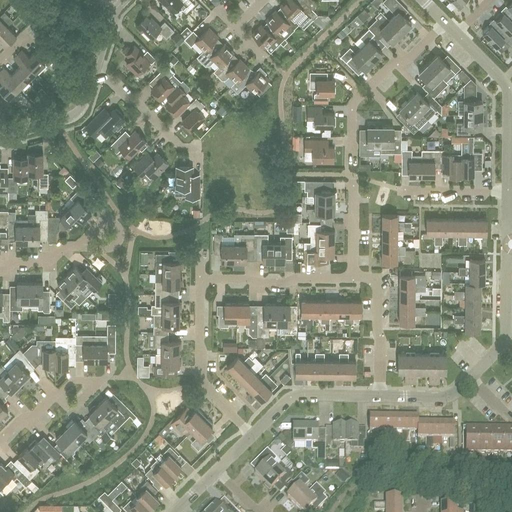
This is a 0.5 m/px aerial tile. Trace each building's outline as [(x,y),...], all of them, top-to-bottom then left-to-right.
[(194,5),(188,0),(181,0),(180,1),(178,0),(159,0),(163,4),(173,14),(179,7),(185,14),(194,5)] [(317,15),(311,10),(301,0),(285,0),(280,6),(281,7),(289,16),(299,24),(301,27),(311,18),(313,20),(317,15)] [(301,0),(311,10),(317,5),(312,0),(301,0)] [(389,21),(401,34),(410,25),(402,16),(406,12),(407,11),(396,0),(386,0),(383,4),(395,15),(389,21)] [(454,0),(451,0),(450,2),(456,7),(460,11),(465,6),(461,3),(458,0),(456,0),(455,1),(454,0)] [(456,7),(450,2),(446,6),(451,12),(456,7)] [(511,11),(507,7),(505,5),(500,9),(504,13),(508,17),(510,15),(511,16),(511,11)] [(281,7),(277,12),(285,20),(289,16),(281,7)] [(32,21),(37,16),(29,8),(24,13),(32,21)] [(363,9),(356,16),(363,23),(370,16),(363,9)] [(299,24),(289,16),(285,20),(277,12),(275,10),(266,20),(268,22),(275,29),(280,34),(289,25),(294,30),(299,24)] [(0,16),(0,20),(6,27),(13,21),(4,12),(0,16)] [(389,21),(380,12),(375,17),(376,19),(367,28),(368,29),(378,38),(379,40),(384,34),(392,43),(401,34),(389,21)] [(496,21),(502,27),(511,37),(511,16),(510,15),(508,17),(504,13),(502,15),(501,13),(499,13),(495,17),(495,19),(496,20),(496,21)] [(317,15),(313,20),(322,29),(332,20),(328,16),(317,15)] [(149,20),(145,16),(135,26),(139,30),(141,32),(143,31),(151,39),(158,32),(166,39),(173,32),(164,23),(160,27),(151,18),(149,20)] [(356,16),(349,23),(354,28),(358,28),(363,23),(356,16)] [(496,21),(493,18),(488,23),(491,26),(494,30),(497,27),(499,30),(502,27),(496,21)] [(268,22),(263,27),(270,34),(275,29),(268,22)] [(184,37),(191,30),(186,25),(179,32),(184,37)] [(280,34),(275,29),(270,34),(263,27),(261,25),(251,34),(265,49),(275,39),(280,43),(284,39),(280,34)] [(280,34),(284,39),(294,30),(289,25),(280,34)] [(341,31),(346,36),(351,31),(346,26),(341,31)] [(511,37),(502,27),(499,30),(497,27),(494,30),(491,26),(489,28),(488,26),(483,31),(484,33),(483,34),(485,36),(500,51),(509,45),(511,47),(511,37)] [(6,27),(0,33),(0,43),(4,48),(16,37),(6,27)] [(203,52),(208,47),(218,38),(209,29),(199,38),(191,30),(184,37),(192,45),(194,43),(203,52)] [(372,44),(378,38),(368,29),(354,43),(360,49),(373,62),(382,53),(380,52),(372,44)] [(179,32),(178,31),(171,39),(177,44),(184,37),(179,32)] [(342,40),(346,36),(341,31),(336,35),(342,40)] [(372,44),(380,52),(385,47),(387,48),(392,43),(384,34),(379,40),(378,38),(372,44)] [(215,54),(224,45),(218,38),(208,47),(215,54)] [(270,53),(280,43),(275,39),(265,49),(270,53)] [(215,54),(208,47),(203,52),(197,58),(205,66),(209,66),(213,62),(218,67),(218,68),(224,63),(233,53),(224,45),(215,54)] [(142,54),(133,46),(130,49),(125,54),(130,59),(126,64),(134,72),(136,75),(149,63),(151,64),(155,60),(154,58),(149,62),(142,54)] [(350,56),(354,52),(349,47),(345,52),(340,57),(349,66),(355,61),(365,71),(373,62),(360,49),(351,57),(350,56)] [(35,74),(44,65),(47,67),(53,61),(46,54),(39,48),(28,58),(21,51),(17,55),(35,74)] [(149,62),(154,58),(146,50),(142,54),(149,62)] [(240,60),(233,53),(224,63),(230,69),(240,60)] [(26,83),(35,74),(17,55),(12,60),(19,67),(15,71),(26,83)] [(452,76),(460,68),(446,55),(442,59),(437,55),(427,64),(440,77),(446,71),(452,76)] [(234,83),(243,74),(248,69),(240,60),(230,69),(224,63),(218,68),(218,67),(213,72),(222,80),(225,80),(228,77),(234,83)] [(355,61),(349,66),(359,76),(365,71),(355,61)] [(440,77),(427,64),(418,74),(427,82),(422,87),(426,92),(429,94),(432,96),(436,92),(433,88),(442,79),(440,77)] [(160,81),(153,88),(150,90),(154,94),(160,100),(165,94),(173,87),(167,80),(174,73),(166,65),(164,68),(156,76),(160,81)] [(249,81),(243,74),(234,83),(230,86),(237,93),(241,90),(245,85),(254,94),(256,92),(268,80),(264,76),(266,74),(259,68),(255,72),(251,75),(253,77),(249,81)] [(26,83),(15,71),(10,76),(3,69),(0,71),(0,73),(17,91),(26,83)] [(255,72),(248,69),(243,74),(249,81),(253,77),(251,75),(255,72)] [(457,73),(465,82),(470,77),(461,69),(457,73)] [(445,82),(452,76),(446,71),(440,77),(442,79),(445,82)] [(317,89),(317,93),(314,94),(314,103),(327,103),(327,93),(334,93),(334,80),(328,80),(328,72),(310,72),(310,89),(317,89)] [(8,100),(17,91),(0,73),(0,82),(2,84),(0,85),(0,92),(4,96),(8,100)] [(173,87),(165,94),(167,96),(182,81),(174,73),(167,80),(173,87)] [(160,81),(156,76),(148,83),(153,88),(160,81)] [(459,114),(465,114),(482,114),(482,101),(471,101),(471,99),(475,99),(475,94),(476,94),(476,83),(470,77),(465,82),(463,84),(464,86),(464,101),(459,101),(459,114)] [(433,88),(436,92),(446,83),(445,82),(442,79),(433,88)] [(268,80),(256,92),(260,96),(272,84),(268,80)] [(189,87),(182,81),(167,96),(165,97),(170,102),(166,106),(175,116),(189,102),(182,96),(189,90),(189,87)] [(429,94),(426,92),(421,97),(424,100),(429,94)] [(432,96),(429,94),(424,100),(421,97),(417,93),(408,101),(427,120),(437,109),(441,106),(432,96)] [(193,129),(204,118),(205,117),(198,111),(202,107),(203,106),(195,98),(187,107),(191,112),(182,122),(185,125),(191,131),(193,129)] [(424,123),(427,120),(408,101),(400,110),(407,117),(402,123),(404,124),(412,132),(422,123),(424,123)] [(293,104),(292,119),(302,120),(302,104),(293,104)] [(322,114),(322,107),(308,107),(308,120),(315,120),(315,127),(324,127),(330,127),(333,127),(334,114),(322,114)] [(86,126),(86,127),(88,129),(91,132),(95,136),(96,136),(98,133),(100,132),(105,138),(109,134),(110,134),(111,132),(115,128),(117,131),(122,126),(120,124),(124,120),(121,116),(122,115),(119,112),(118,110),(116,109),(114,110),(113,109),(109,114),(104,108),(97,115),(91,121),(86,126)] [(407,117),(400,110),(395,115),(402,123),(407,117)] [(456,135),(470,135),(470,128),(482,128),(482,114),(465,114),(465,123),(456,123),(456,135)] [(380,146),(381,128),(376,127),(376,126),(374,125),(370,124),(369,126),(369,127),(368,127),(368,139),(360,139),(359,153),(368,153),(368,146),(380,146)] [(330,136),(330,127),(324,127),(324,131),(323,131),(322,132),(322,136),(330,136)] [(368,139),(368,127),(360,127),(360,139),(368,139)] [(394,128),(381,128),(380,146),(380,153),(393,153),(402,154),(402,150),(402,139),(394,139),(394,128)] [(442,134),(435,128),(427,137),(442,137),(442,134)] [(126,130),(118,138),(123,143),(131,135),(126,130)] [(123,143),(118,138),(109,146),(116,154),(121,149),(130,158),(139,149),(141,152),(144,149),(147,146),(144,144),(146,142),(135,131),(131,135),(123,143)] [(462,142),(462,152),(473,152),(473,137),(468,137),(468,141),(462,141),(462,142)] [(318,147),(318,140),(305,140),(305,152),(313,152),(313,161),(333,162),(333,147),(328,147),(318,147)] [(380,156),(380,153),(380,146),(368,146),(368,153),(359,153),(359,156),(380,156)] [(422,177),(422,156),(411,156),(411,151),(402,150),(402,154),(402,162),(409,162),(409,174),(409,177),(422,177)] [(422,156),(422,177),(435,177),(435,168),(435,162),(442,162),(442,151),(432,151),(432,156),(422,156)] [(474,174),(474,168),(484,168),(484,152),(473,152),(462,152),(462,154),(462,174),(474,174)] [(39,174),(39,188),(48,188),(48,173),(43,173),(43,153),(27,153),(27,158),(28,174),(39,174)] [(149,153),(134,168),(143,177),(144,175),(150,181),(154,177),(155,179),(159,175),(157,173),(167,164),(159,156),(156,153),(152,157),(149,153)] [(402,154),(393,153),(393,162),(402,162),(402,154)] [(462,174),(462,154),(445,153),(444,153),(444,166),(442,166),(442,168),(442,171),(449,171),(449,175),(449,176),(455,176),(455,178),(456,179),(461,179),(461,178),(461,176),(462,176),(462,174)] [(28,178),(28,174),(27,158),(13,158),(13,176),(13,178),(7,178),(8,200),(16,200),(16,178),(28,178)] [(7,167),(0,166),(0,175),(7,176),(7,178),(13,178),(13,176),(8,176),(7,167)] [(174,197),(187,197),(187,198),(199,198),(199,184),(200,184),(200,182),(200,175),(192,175),(191,168),(176,168),(176,186),(174,186),(174,197)] [(78,181),(70,173),(65,179),(73,187),(78,181)] [(315,203),(334,204),(334,192),(333,192),(322,192),(322,181),(304,181),(304,187),(304,191),(307,191),(307,197),(312,196),(312,203),(315,203)] [(322,192),(333,192),(333,181),(322,181),(322,192)] [(68,208),(82,222),(91,212),(83,204),(88,200),(78,190),(70,198),(74,202),(68,208)] [(47,234),(48,217),(48,210),(51,210),(51,201),(48,201),(45,201),(45,210),(35,210),(35,214),(27,214),(27,219),(27,243),(28,243),(28,245),(29,246),(36,246),(37,245),(37,243),(39,243),(39,240),(39,234),(47,234)] [(334,204),(315,203),(315,210),(307,209),(306,214),(309,214),(309,220),(320,221),(320,215),(332,215),(334,215),(334,204)] [(72,231),(82,222),(68,208),(59,217),(48,217),(47,234),(55,234),(55,233),(57,232),(60,229),(66,229),(68,227),(72,231)] [(27,219),(15,219),(15,211),(8,211),(7,234),(15,234),(15,241),(15,243),(27,243),(27,219)] [(332,231),(332,215),(320,215),(320,221),(320,225),(320,231),(332,231)] [(411,222),(397,222),(397,215),(381,215),(381,228),(410,228),(410,227),(411,227),(411,222)] [(438,245),(438,219),(426,219),(426,234),(434,234),(434,245),(438,245)] [(450,233),(450,219),(438,219),(438,245),(442,245),(442,233),(450,233)] [(462,245),(462,219),(450,219),(450,233),(458,234),(458,245),(462,245)] [(474,234),(474,219),(462,219),(462,245),(466,245),(466,234),(474,234)] [(474,219),(474,234),(482,234),(482,245),(486,245),(486,234),(487,219),(474,219)] [(310,237),(310,243),(334,244),(334,231),(332,231),(320,231),(320,225),(309,225),(307,225),(307,235),(310,235),(310,237)] [(397,240),(397,232),(397,231),(410,231),(410,228),(381,228),(381,240),(397,240)] [(39,234),(39,240),(47,240),(47,242),(57,242),(57,232),(55,233),(55,234),(47,234),(39,234)] [(214,237),(214,243),(221,243),(221,245),(233,245),(233,235),(221,236),(221,234),(214,234),(214,237)] [(254,238),(254,234),(233,234),(233,235),(233,245),(233,263),(246,263),(246,260),(246,252),(254,252),(254,249),(254,238)] [(267,244),(267,237),(267,235),(254,234),(254,238),(254,249),(262,249),(262,260),(262,262),(264,263),(273,263),(274,244),(267,244)] [(274,244),(273,263),(284,263),(285,258),(285,249),(291,249),(291,246),(291,237),(280,237),(279,244),(274,244)] [(397,247),(397,240),(381,240),(381,252),(404,252),(404,247),(397,247)] [(307,250),(307,262),(329,262),(329,255),(334,255),(334,244),(310,243),(310,250),(307,250)] [(233,263),(233,245),(221,245),(221,253),(221,263),(233,263)] [(246,252),(246,260),(254,260),(262,260),(262,249),(254,249),(254,252),(246,252)] [(169,250),(169,255),(169,262),(179,262),(179,255),(179,250),(169,250)] [(404,255),(404,252),(381,252),(381,264),(397,264),(397,255),(404,255)] [(162,275),(179,275),(179,269),(182,269),(182,263),(179,263),(179,262),(169,262),(169,255),(155,254),(155,274),(162,274),(162,275)] [(458,271),(484,271),(484,259),(482,259),(469,259),(469,268),(458,268),(458,271)] [(93,292),(101,284),(95,278),(85,268),(81,273),(75,267),(65,277),(80,291),(84,295),(90,289),(92,291),(93,292)] [(484,284),(484,271),(458,271),(458,275),(469,275),(469,283),(480,283),(480,284),(484,284)] [(179,279),(179,275),(162,275),(162,274),(155,274),(155,283),(155,295),(169,295),(169,287),(179,287),(179,286),(182,286),(182,279),(179,279)] [(399,288),(425,288),(425,284),(414,284),(414,275),(399,275),(399,288)] [(73,298),(80,291),(65,277),(57,286),(60,288),(67,295),(62,300),(70,308),(77,302),(73,298)] [(9,291),(1,291),(1,302),(9,302),(9,296),(16,296),(16,283),(9,283),(9,291)] [(23,302),(29,302),(29,283),(16,283),(16,296),(9,296),(9,302),(9,311),(23,311),(23,302)] [(29,302),(37,302),(37,307),(42,307),(42,311),(44,312),(49,312),(49,296),(42,296),(42,290),(42,284),(29,283),(29,302)] [(480,283),(469,283),(465,283),(465,291),(454,291),(454,295),(480,295),(480,284),(480,283)] [(179,302),(179,287),(169,287),(169,295),(168,302),(179,302)] [(67,295),(60,288),(55,293),(55,300),(62,300),(67,295)] [(425,292),(425,288),(399,288),(399,300),(414,300),(414,292),(425,292)] [(9,311),(9,302),(1,302),(1,291),(0,291),(0,316),(3,317),(2,321),(9,321),(9,316),(9,311)] [(73,298),(77,302),(79,304),(85,297),(84,295),(80,291),(73,298)] [(168,302),(169,295),(155,295),(155,305),(151,305),(151,309),(151,314),(153,314),(179,315),(179,309),(181,309),(181,302),(179,302),(168,302)] [(480,307),(480,295),(454,295),(454,299),(465,299),(465,307),(480,307)] [(414,308),(414,300),(399,300),(399,312),(425,312),(425,308),(414,308)] [(301,319),(301,324),(305,324),(305,316),(313,317),(313,301),(301,301),(301,319)] [(325,324),(325,301),(313,301),(313,317),(320,317),(320,324),(325,324)] [(337,317),(337,301),(325,301),(325,324),(329,324),(329,317),(337,317)] [(349,324),(349,301),(337,301),(337,317),(344,317),(344,324),(349,324)] [(349,301),(349,324),(354,324),(354,316),(361,316),(361,301),(349,301)] [(218,314),(218,327),(228,327),(228,321),(236,321),(236,305),(224,305),(224,314),(218,314)] [(249,305),(236,305),(236,321),(244,321),(244,327),(248,327),(248,333),(252,337),(256,337),(256,313),(249,313),(249,305)] [(264,305),(249,305),(249,313),(256,313),(264,313),(264,305)] [(256,313),(256,337),(256,341),(256,348),(263,348),(265,348),(265,337),(268,337),(268,325),(276,325),(276,305),(268,305),(264,305),(264,313),(256,313)] [(276,305),(276,325),(276,333),(296,334),(296,332),(296,319),(289,319),(289,305),(276,305)] [(480,319),(480,307),(465,307),(465,315),(454,315),(454,319),(480,319)] [(104,312),(101,312),(94,312),(94,319),(115,319),(115,310),(104,310),(104,312)] [(425,316),(425,312),(399,312),(399,324),(414,324),(414,316),(425,316)] [(154,334),(168,335),(168,326),(179,327),(179,315),(153,314),(153,334),(154,334)] [(480,332),(480,319),(454,319),(454,323),(465,323),(465,332),(480,332)] [(23,337),(23,324),(12,324),(12,337),(23,337)] [(115,325),(107,325),(107,335),(95,335),(95,361),(107,361),(107,353),(115,353),(115,325)] [(168,342),(168,335),(154,334),(154,347),(161,347),(161,355),(179,355),(179,349),(181,349),(181,343),(179,343),(179,342),(168,342)] [(95,361),(95,335),(75,335),(75,337),(75,353),(83,353),(83,360),(83,361),(95,361)] [(11,351),(17,348),(10,337),(5,340),(11,351)] [(75,353),(75,337),(55,337),(55,343),(54,343),(54,365),(54,368),(66,368),(66,366),(66,358),(73,358),(73,353),(75,353)] [(54,365),(54,343),(49,342),(47,341),(37,341),(37,344),(37,356),(43,356),(43,363),(43,365),(54,365)] [(236,348),(236,343),(223,343),(223,351),(236,351),(236,348)] [(31,344),(22,352),(34,368),(39,363),(43,363),(43,356),(37,356),(37,344),(31,344)] [(20,349),(16,352),(26,362),(21,366),(28,374),(34,368),(22,352),(20,349)] [(30,376),(29,375),(28,374),(21,366),(26,362),(16,352),(8,361),(11,364),(5,370),(20,384),(23,381),(24,382),(25,382),(30,377),(30,376)] [(75,360),(83,360),(83,353),(75,353),(73,353),(73,358),(66,358),(66,366),(75,366),(75,360)] [(307,377),(307,362),(299,362),(299,354),(294,354),(294,363),(294,377),(307,377)] [(307,377),(319,377),(319,354),(314,354),(315,362),(307,362),(307,377)] [(331,377),(331,362),(324,362),(324,354),(319,354),(319,377),(331,377)] [(331,377),(343,377),(343,354),(339,354),(339,362),(331,362),(331,377)] [(343,354),(343,377),(356,377),(356,362),(348,362),(348,354),(343,354)] [(410,383),(410,354),(397,354),(397,373),(400,373),(404,373),(404,383),(410,383)] [(422,373),(422,354),(410,354),(410,383),(415,383),(415,373),(422,373)] [(434,383),(434,354),(422,354),(422,373),(429,373),(428,383),(434,383)] [(434,354),(434,383),(439,383),(439,373),(446,373),(446,354),(434,354)] [(154,367),(154,374),(156,374),(177,374),(177,367),(179,367),(179,366),(181,366),(181,359),(179,359),(179,355),(161,355),(155,355),(155,363),(156,365),(161,365),(161,367),(154,367)] [(137,376),(149,376),(149,366),(143,366),(143,357),(137,357),(137,376)] [(235,376),(251,360),(248,357),(242,362),(237,357),(233,360),(226,367),(235,376)] [(248,369),(253,374),(262,365),(254,357),(251,360),(254,363),(248,369)] [(243,384),(253,374),(248,369),(254,363),(251,360),(235,376),(243,384)] [(5,370),(0,365),(0,387),(2,385),(9,392),(11,393),(12,394),(13,394),(18,389),(18,388),(17,387),(20,384),(5,370)] [(283,385),(291,377),(286,373),(279,380),(283,385)] [(251,393),(267,376),(265,374),(259,379),(253,374),(243,384),(251,393)] [(267,376),(251,393),(260,402),(271,391),(265,386),(271,380),(267,376)] [(265,386),(271,391),(277,386),(271,380),(265,386)] [(4,397),(9,392),(2,385),(0,387),(0,393),(2,396),(0,397),(0,403),(1,405),(7,399),(4,397)] [(113,393),(106,399),(113,407),(120,400),(113,393)] [(133,420),(137,417),(120,400),(113,407),(106,399),(105,398),(96,407),(112,422),(116,417),(118,420),(126,412),(133,420)] [(107,426),(112,422),(96,407),(95,408),(94,407),(92,407),(88,411),(88,413),(89,414),(88,415),(89,416),(95,422),(91,426),(108,444),(112,440),(106,433),(110,429),(107,426)] [(190,432),(203,419),(201,417),(202,416),(202,415),(197,410),(196,410),(195,411),(194,411),(193,412),(188,408),(186,410),(177,419),(171,425),(173,426),(182,435),(184,433),(187,436),(190,432)] [(95,422),(89,416),(85,420),(82,418),(75,424),(81,430),(86,425),(96,435),(92,439),(103,449),(108,444),(91,426),(95,422)] [(177,419),(174,416),(158,433),(159,434),(162,437),(173,426),(171,425),(177,419)] [(381,449),(381,443),(381,417),(370,417),(369,431),(377,432),(377,449),(381,449)] [(385,432),(394,432),(394,417),(381,417),(381,443),(385,443),(385,432)] [(401,443),(405,443),(405,417),(394,417),(394,432),(401,432),(401,443)] [(417,432),(417,423),(417,417),(405,417),(405,443),(409,443),(409,432),(417,432)] [(190,443),(192,446),(197,451),(206,442),(201,438),(209,429),(211,428),(210,427),(212,426),(212,424),(207,420),(205,420),(204,421),(203,419),(190,432),(196,438),(190,443)] [(77,443),(82,438),(86,442),(87,440),(89,442),(92,439),(96,435),(86,425),(81,430),(75,424),(73,421),(72,422),(71,420),(64,427),(66,428),(64,431),(77,443)] [(429,449),(430,423),(417,423),(417,432),(417,438),(426,438),(426,449),(429,449)] [(429,449),(433,449),(433,438),(441,438),(442,423),(430,423),(429,449)] [(449,439),(449,450),(453,450),(453,439),(454,439),(454,423),(442,423),(441,438),(449,439)] [(304,444),(304,427),(292,427),(292,434),(292,444),(304,444)] [(316,450),(316,462),(324,462),(325,448),(325,440),(317,440),(317,429),(317,427),(304,427),(304,444),(304,450),(316,450)] [(325,448),(327,448),(327,438),(333,438),(333,427),(325,427),(325,430),(325,440),(325,448)] [(338,448),(339,444),(345,444),(345,427),(333,427),(333,438),(327,438),(327,448),(338,448)] [(357,427),(345,427),(345,444),(350,444),(350,449),(363,449),(363,438),(356,438),(357,427)] [(201,438),(206,442),(207,444),(216,436),(209,429),(201,438)] [(476,454),(477,432),(469,432),(469,430),(462,430),(462,464),(466,464),(466,454),(476,454)] [(59,452),(69,462),(74,457),(72,455),(74,453),(74,451),(72,448),(77,443),(64,431),(55,440),(57,442),(63,448),(59,452)] [(491,454),(491,433),(477,432),(476,454),(491,454)] [(283,433),(276,440),(279,443),(284,448),(286,450),(292,444),(292,434),(283,433)] [(505,454),(505,433),(491,433),(491,454),(505,454)] [(159,434),(154,439),(158,444),(163,442),(164,438),(162,437),(159,434)] [(44,458),(49,462),(58,453),(52,447),(43,437),(37,443),(36,441),(35,442),(34,440),(27,447),(29,449),(27,450),(38,461),(39,463),(44,458)] [(63,448),(57,442),(52,447),(58,453),(59,452),(63,448)] [(156,460),(171,476),(180,467),(173,460),(177,456),(169,447),(161,455),(160,454),(155,459),(156,460)] [(27,450),(26,448),(17,457),(25,465),(19,470),(38,489),(39,488),(30,479),(34,474),(33,473),(37,470),(33,466),(38,461),(27,450)] [(280,452),(286,458),(290,454),(286,450),(284,448),(280,452)] [(262,482),(281,464),(266,450),(257,458),(264,465),(257,472),(254,474),(262,482)] [(179,454),(177,456),(173,460),(180,467),(186,461),(179,454)] [(25,465),(17,457),(12,463),(19,470),(25,465)] [(74,457),(69,462),(71,464),(75,468),(80,463),(74,457)] [(130,464),(135,468),(140,462),(136,458),(130,464)] [(257,458),(250,465),(257,472),(264,465),(257,458)] [(281,464),(288,471),(293,466),(285,459),(281,464)] [(173,477),(171,476),(156,460),(149,466),(151,468),(144,474),(148,478),(153,483),(157,479),(163,485),(164,486),(173,477)] [(38,489),(19,470),(12,463),(10,461),(4,468),(0,463),(0,479),(4,483),(10,478),(13,481),(17,477),(26,487),(27,486),(34,493),(38,489)] [(271,490),(271,489),(273,487),(280,480),(284,485),(289,480),(293,476),(288,471),(281,464),(262,482),(265,485),(263,487),(269,492),(271,490)] [(350,479),(341,471),(335,477),(343,485),(350,479)] [(295,506),(307,494),(302,489),(308,482),(300,475),(292,483),(292,484),(296,488),(290,494),(286,497),(295,506)] [(157,479),(153,483),(158,489),(163,485),(157,479)] [(280,480),(273,487),(279,493),(284,488),(290,494),(296,488),(292,484),(292,483),(291,481),(289,480),(284,485),(280,480)] [(114,497),(120,491),(121,492),(125,488),(120,482),(107,495),(112,500),(114,497)] [(148,510),(157,502),(152,496),(156,492),(146,482),(139,488),(143,492),(136,498),(137,500),(138,500),(148,510)] [(307,494),(295,506),(300,511),(305,511),(307,511),(313,505),(317,509),(326,500),(322,496),(325,493),(316,485),(307,494)] [(99,496),(108,506),(113,501),(112,500),(107,495),(104,492),(99,496)] [(374,507),(401,508),(401,496),(388,496),(385,496),(385,504),(374,504),(374,507)] [(222,511),(231,511),(234,510),(223,499),(216,506),(222,511)] [(149,511),(150,511),(148,510),(138,500),(137,500),(134,503),(130,500),(125,504),(123,507),(127,511),(149,511)] [(108,506),(114,511),(121,511),(120,510),(121,509),(119,507),(117,505),(113,501),(108,506)] [(440,511),(462,511),(463,511),(456,511),(456,503),(446,503),(441,503),(441,508),(440,511)] [(473,503),(472,511),(481,511),(482,503),(473,503)]
